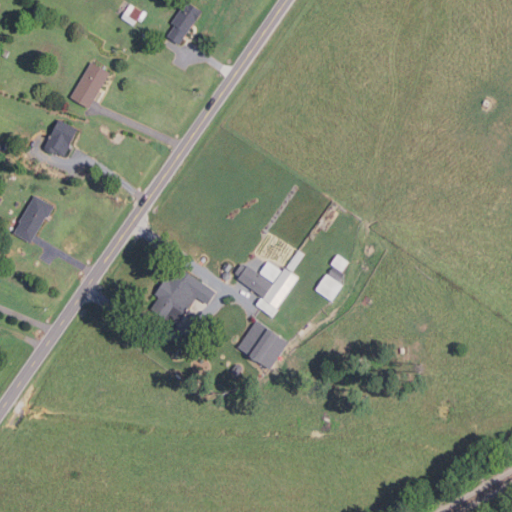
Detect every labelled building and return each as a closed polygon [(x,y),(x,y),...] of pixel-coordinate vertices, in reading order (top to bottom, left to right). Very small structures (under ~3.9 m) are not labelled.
[(177,45),(165,36),(174,24),(170,22),(185,0),(201,11),(177,45)] [(133,25),(121,17),(130,3),(142,11),(133,25)] [(6,57),(0,54),(0,49),(1,47),(9,51),(6,57)] [(89,107),(70,96),(90,60),(109,71),(89,107)] [(62,155),(52,150),(51,153),(41,148),(57,118),(76,128),(62,155)] [(29,242),(13,232),(19,222),(18,221),(34,194),(54,206),(47,218),(45,216),(29,242)] [(292,271),(285,267),(298,249),(304,254),(292,271)] [(341,271),(330,263),(336,254),(347,261),(341,271)] [(227,272),(222,268),(227,261),(232,266),(227,272)] [(272,281),(259,272),(267,261),(280,271),(272,281)] [(261,296),(237,278),(239,275),(234,272),(240,264),(244,267),(246,265),(271,283),(261,296)] [(338,281),(328,274),(332,266),(343,274),(338,281)] [(175,326),(150,308),(158,297),(154,294),(165,277),(169,280),(172,274),(174,275),(180,267),(216,292),(207,304),(187,291),(183,298),(190,303),(175,326)] [(272,317),(255,305),(260,298),(262,299),(284,268),(298,278),(276,308),(277,310),(272,317)] [(332,301),(314,289),(325,273),(343,285),(332,301)] [(268,370),(236,348),(255,319),(288,342),(268,370)]
